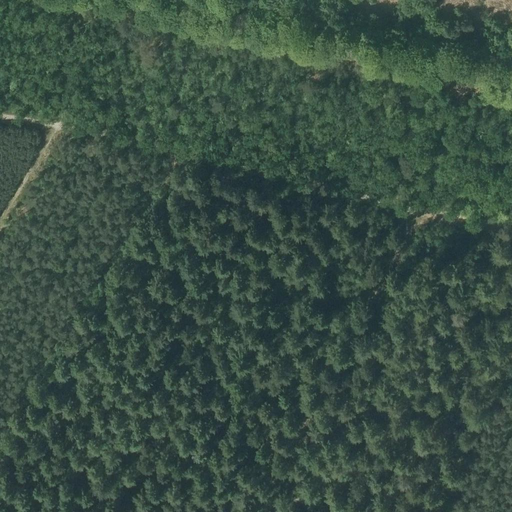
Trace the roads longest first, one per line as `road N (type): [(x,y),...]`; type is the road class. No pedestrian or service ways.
road 1 (track): [(396,206),(57,134)]
road 2 (unclassified): [(511,62),(202,0)]
